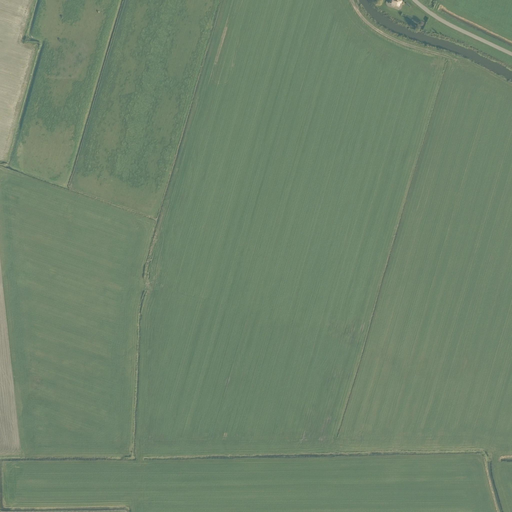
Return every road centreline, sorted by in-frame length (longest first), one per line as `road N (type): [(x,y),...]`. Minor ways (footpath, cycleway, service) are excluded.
road 1 (track): [(227,0),(134,312),(126,455)]
road 2 (track): [(0,172),(148,223),(134,279),(142,284)]
